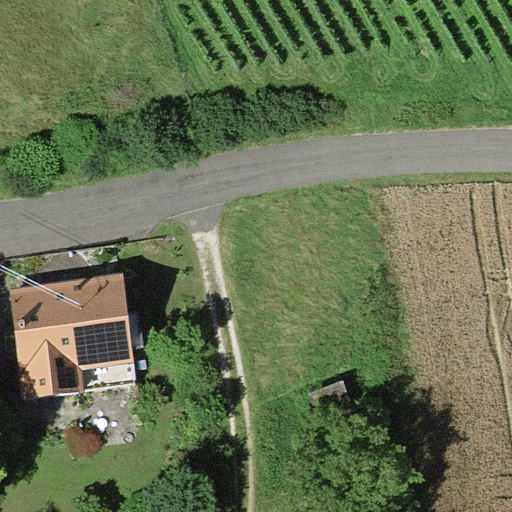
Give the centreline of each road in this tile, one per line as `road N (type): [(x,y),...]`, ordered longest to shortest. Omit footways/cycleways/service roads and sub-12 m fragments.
road 1 (unclassified): [(0,222),(423,143),(511,145)]
road 2 (track): [(196,187),(242,419),(244,511)]
